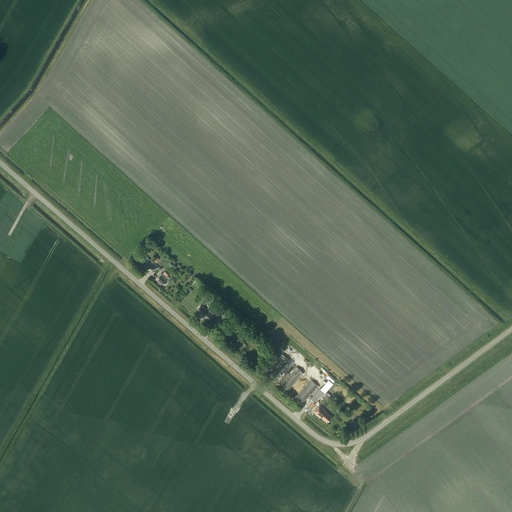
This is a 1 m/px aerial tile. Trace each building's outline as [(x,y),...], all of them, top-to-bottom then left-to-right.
[(151,267),(152,268),(160,268),(148,257),(147,259),(144,256),(143,258),(142,257),(139,260),(140,261),(140,262),(142,264),(141,265),(148,270),(151,267)] [(162,273),(157,279),(164,286),(171,278),(168,276),(167,277),(162,273)] [(198,310),(201,313),(199,315),(202,318),(204,316),(205,317),(204,317),(208,321),(213,315),(215,316),(221,309),(212,302),(207,309),(205,307),(205,308),(203,306),(202,308),(201,307),(198,310)] [(224,321),(219,327),(226,333),(231,327),(232,329),(236,325),(230,321),(227,324),(224,321)] [(274,378),(290,360),(283,354),(266,372),(274,378)] [(288,391),(304,373),(297,366),(281,384),(288,391)] [(302,404),(319,386),(311,379),(295,398),(302,404)] [(329,379),(311,399),(315,403),(333,383),(329,379)] [(331,395),(326,391),(322,396),(327,400),(331,395)] [(331,418),(330,417),(330,416),(324,411),(325,411),(320,406),(314,412),(319,417),(320,416),(323,418),(328,421),(331,418)]
